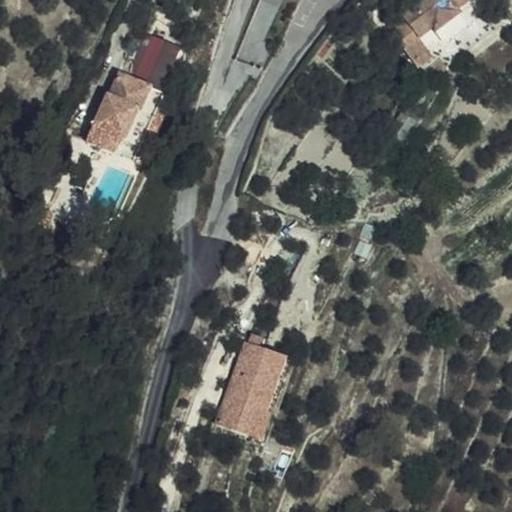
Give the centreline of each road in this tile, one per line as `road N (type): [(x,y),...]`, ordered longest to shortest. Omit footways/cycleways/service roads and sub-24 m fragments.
road 1 (unclassified): [(132,511),(138,450),(202,275),(240,134),(334,0)]
road 2 (track): [(202,275),(185,237),(184,166),(241,0)]
